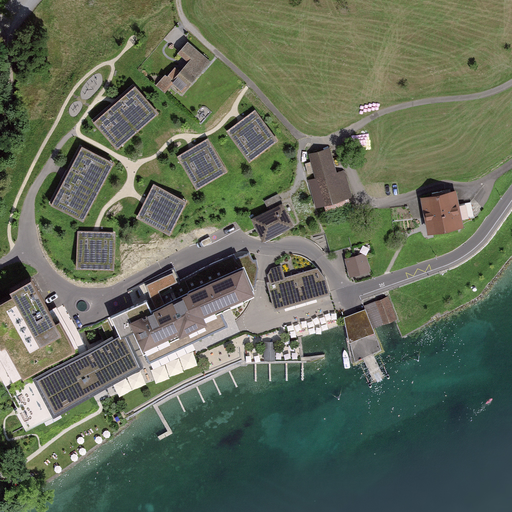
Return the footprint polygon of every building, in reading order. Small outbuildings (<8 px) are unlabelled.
[(172,80),(183,90),(209,61),(189,43),(181,51),(190,59),(179,71),(175,67),(167,76),(166,75),(159,83),(165,89),(172,80)] [(135,85),(96,120),(119,146),(158,111),(135,85)] [(256,111),(229,131),(249,158),(276,138),(256,111)] [(208,138),(178,156),(197,187),(226,169),(208,138)] [(83,146),(52,202),(82,219),(113,163),(83,146)] [(316,209),(353,198),(345,170),(337,172),(330,148),(308,154),(315,178),(308,180),(316,209)] [(154,185),(139,217),(170,231),(185,200),(154,185)] [(457,191),(420,198),(427,235),(464,228),(457,191)] [(284,202),(256,217),(267,238),(295,223),(284,202)] [(80,231),(78,265),(112,267),(114,233),(80,231)] [(104,339),(36,379),(37,383),(11,396),(28,428),(58,414),(150,364),(232,327),(226,314),(244,306),(242,301),(256,295),(254,289),(261,286),(251,266),(257,263),(251,252),(239,257),(242,263),(188,287),(189,290),(157,304),(152,293),(111,311),(114,317),(96,324),(104,339)] [(365,253),(344,259),(349,277),(371,271),(365,253)] [(268,281),(275,307),(330,291),(325,277),(317,266),(284,276),(280,264),(271,267),(268,273),(271,281),(268,281)] [(0,301),(0,333),(23,373),(74,344),(59,318),(56,320),(31,277),(12,287),(15,293),(0,301)] [(365,309),(373,329),(398,319),(388,296),(364,306),(365,309)] [(354,314),(344,317),(349,344),(361,339),(375,333),(373,329),(365,309),(354,314)]
